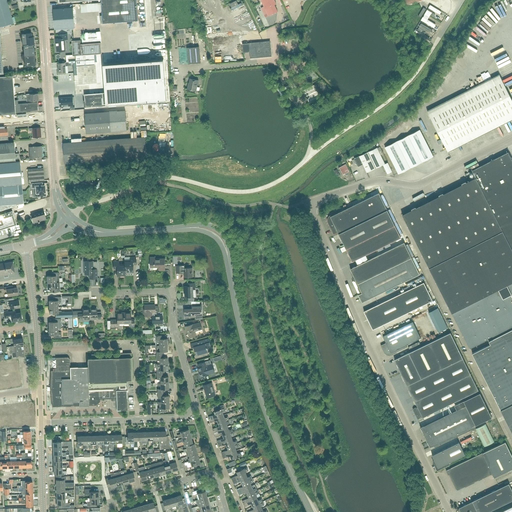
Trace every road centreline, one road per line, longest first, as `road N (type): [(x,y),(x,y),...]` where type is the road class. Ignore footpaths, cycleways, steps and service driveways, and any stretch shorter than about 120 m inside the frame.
road 1 (tertiary): [(310,511),(261,397),(220,236),(199,227),(123,232)]
road 2 (unclassified): [(448,511),(308,202)]
road 3 (unknown): [(511,439),(397,219),(424,182)]
road 4 (unclassified): [(308,202),(374,181),(419,185),(511,138)]
road 5 (unclassified): [(307,158),(309,124),(278,59),(183,69)]
road 6 (tertiary): [(53,179),(40,0)]
road 7 (unclassified): [(151,178),(248,191),(307,158)]
road 8 (unclassified): [(151,178),(230,204),(308,202)]
road 9 (residential): [(191,368),(172,326),(171,290),(92,293)]
road 10 (residential): [(40,423),(175,419)]
road 11 (residential): [(108,511),(111,501),(179,481),(210,473),(218,482)]
